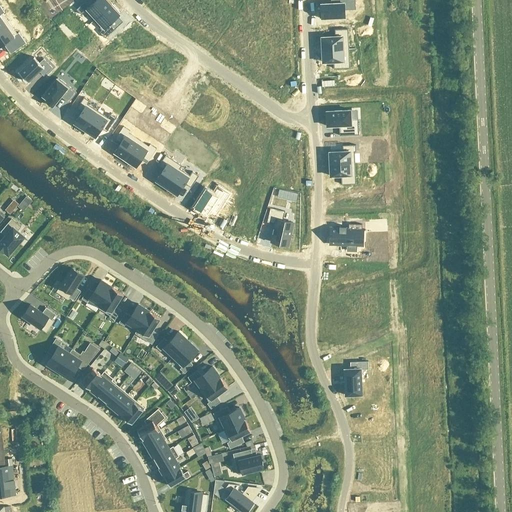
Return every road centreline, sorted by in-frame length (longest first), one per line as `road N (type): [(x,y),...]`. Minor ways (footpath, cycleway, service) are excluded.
road 1 (unclassified): [(500,511),(476,0)]
road 2 (residential): [(13,288),(57,256),(90,252),(197,323),(250,387),(279,450),(283,481),(266,511)]
road 3 (residential): [(0,77),(39,115),(209,235),(254,254),(316,264)]
road 4 (residential): [(0,324),(20,369),(121,442),(153,511)]
road 5 (residential): [(127,0),(288,117),(314,120)]
road 6 (residential): [(314,120),(316,264)]
road 7 (residential): [(307,0),(314,120)]
